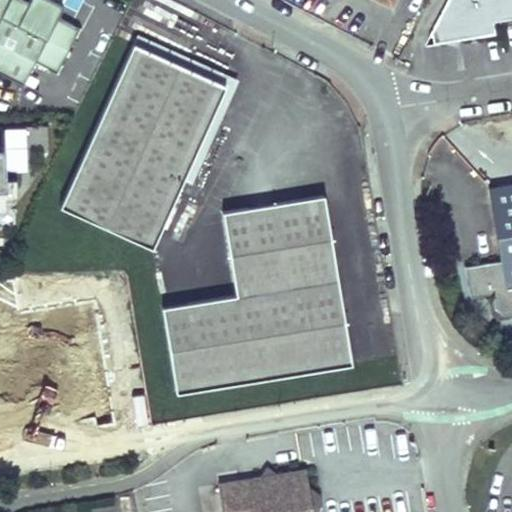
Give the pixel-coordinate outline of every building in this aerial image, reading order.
[(0,0),(0,73),(22,85),(34,62),(56,73),(80,29),(57,17),(64,5),(61,0),(0,0)] [(373,0),(390,9),(394,0),(373,0)] [(511,0),(452,0),(429,46),(453,42),(451,28),(511,18),(511,0)] [(226,85),(133,42),(58,205),(151,248),(203,132),(212,136),(222,114),(214,110),(226,85)] [(1,146),(0,146),(0,223),(4,223),(7,172),(28,173),(30,124),(2,123),(1,146)] [(511,182),(489,186),(502,261),(466,267),(471,297),(493,293),(494,301),(491,305),(493,315),(499,320),(508,318),(511,312),(511,182)] [(324,195),(223,211),(236,294),(162,307),(176,393),(352,364),(324,195)] [(33,344),(38,385),(119,375),(113,330),(90,333),(87,307),(131,301),(127,271),(27,283),(35,344),(33,344)] [(315,511),(320,504),(309,496),(307,486),(305,470),(277,475),(266,466),(257,478),(217,485),(221,511),(315,511)] [(320,504),(319,494),(307,486),(309,496),(320,504)]
